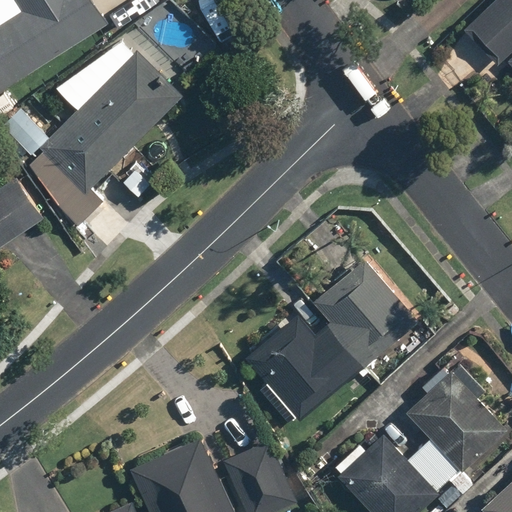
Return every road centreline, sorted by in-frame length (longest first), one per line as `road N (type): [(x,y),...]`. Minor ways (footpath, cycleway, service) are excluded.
road 1 (residential): [(0,423),(359,104)]
road 2 (residential): [(511,286),(359,104)]
road 3 (residential): [(289,0),(359,104)]
